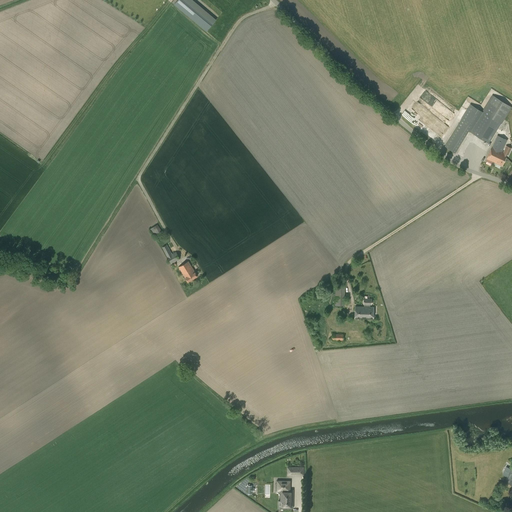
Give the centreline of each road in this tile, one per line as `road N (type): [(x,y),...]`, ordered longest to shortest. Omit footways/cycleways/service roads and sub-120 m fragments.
road 1 (unclassified): [(511,185),(427,142),(274,0)]
road 2 (unknown): [(479,174),(354,256),(351,298)]
